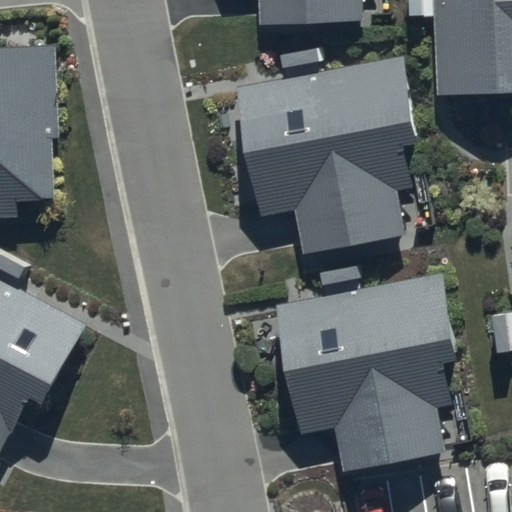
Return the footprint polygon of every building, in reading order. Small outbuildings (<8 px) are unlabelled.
[(267,0),(269,35),(370,31),(368,0),(267,0)] [(511,0),(420,0),(421,31),(445,30),(448,114),(511,111),(511,0)] [(0,230),(24,230),(23,208),(61,207),(57,53),(0,55),(0,230)] [(431,164),(410,60),(328,78),(323,53),(276,63),(282,87),(240,96),(268,226),(304,219),(314,264),(412,243),(403,200),(426,195),(420,167),(431,164)] [(0,475),(33,414),(56,426),(104,337),(22,294),(34,271),(0,252),(0,475)] [(471,377),(453,278),(367,295),(362,269),(325,276),(330,305),(284,313),(309,443),(343,437),(352,483),(453,463),(445,419),(461,415),(455,381),(471,377)] [(511,327),(502,329),(506,364),(511,362),(511,327)]
